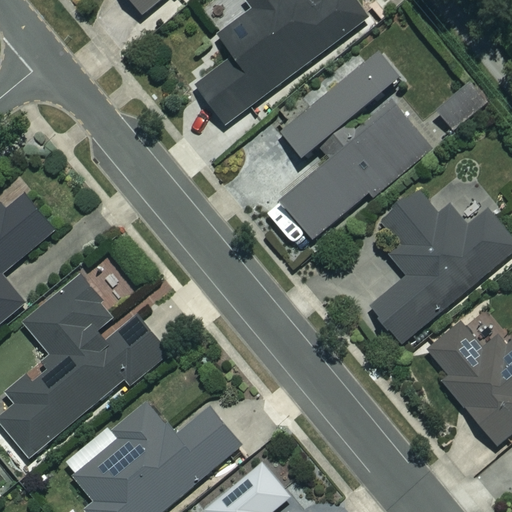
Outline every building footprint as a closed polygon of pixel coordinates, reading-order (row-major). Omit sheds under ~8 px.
[(133,0),(146,15),(163,0),(133,0)] [(326,0),(325,1),(324,0),(247,0),(256,11),(222,36),(238,59),(200,87),(229,127),(371,21),(355,0),(326,0)] [(284,132),(307,161),(320,151),(330,163),(284,200),(316,240),(433,147),(396,101),(362,128),(356,120),(403,82),(381,54),(284,132)] [(489,103),(474,85),(441,113),(457,131),(489,103)] [(442,217),(422,192),(383,223),(402,246),(392,254),(412,278),(375,308),(403,343),(511,254),(511,237),(491,212),(470,229),(453,207),(442,217)] [(0,326),(28,304),(5,277),(62,231),(31,194),(9,211),(4,205),(0,209),(0,326)] [(5,396),(15,409),(1,421),(32,460),(127,383),(134,392),(177,358),(144,316),(109,344),(101,333),(120,318),(86,275),(26,324),(51,356),(44,362),(50,371),(35,383),(29,376),(5,396)] [(511,337),(509,340),(488,314),(466,333),(461,327),(431,352),(451,376),(445,381),(501,446),(511,436),(511,337)] [(180,434),(152,402),(114,434),(120,440),(76,478),(96,502),(86,510),(87,511),(166,511),(245,445),(212,407),(180,434)] [(275,511),(292,498),(265,465),(209,511),(210,511),(275,511)]
